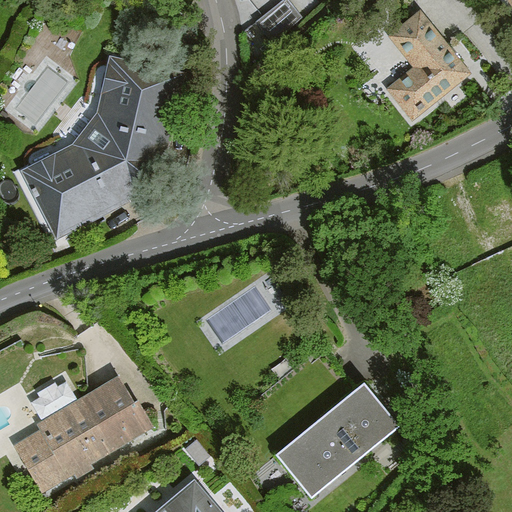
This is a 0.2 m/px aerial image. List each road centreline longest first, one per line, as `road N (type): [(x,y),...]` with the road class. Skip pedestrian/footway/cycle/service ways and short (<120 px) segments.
road 1 (residential): [(195,236),(383,183),(511,125)]
road 2 (residential): [(195,236),(226,102),(217,0)]
road 3 (residential): [(0,301),(195,236)]
